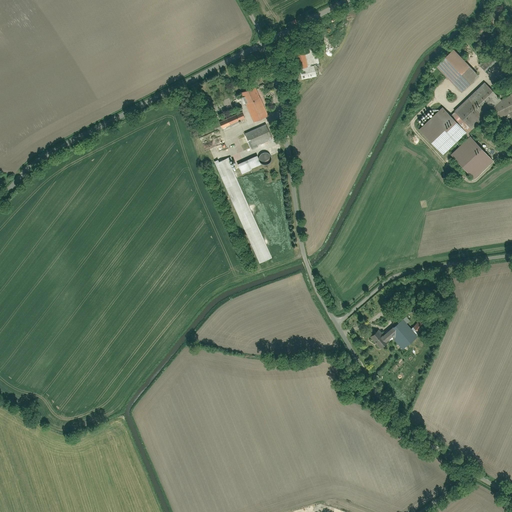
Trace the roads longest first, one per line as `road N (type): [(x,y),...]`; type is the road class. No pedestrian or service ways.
road 1 (unclassified): [(511,496),(389,419),(313,282),(265,43)]
road 2 (unclassified): [(265,43),(58,146),(0,200)]
road 3 (track): [(336,323),(394,276),(511,255)]
